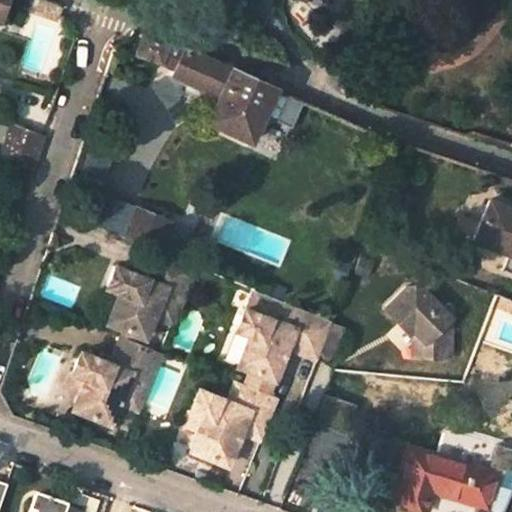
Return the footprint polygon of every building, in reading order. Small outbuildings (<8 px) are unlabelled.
[(207,123),(250,142),(262,116),(274,121),(285,95),(270,87),(244,75),(224,66),(195,54),(140,35),(134,53),(174,69),(171,75),(218,97),(207,123)] [(302,103),(285,95),(274,121),(291,129),(302,103)] [(13,123),(2,155),(33,166),(43,135),(13,123)] [(132,210),(84,190),(74,216),(157,250),(168,222),(133,208),(132,210)] [(474,241),(508,254),(511,255),(511,209),(490,201),(474,241)] [(124,293),(118,306),(112,322),(147,337),(156,316),(173,324),(197,266),(157,250),(146,282),(138,279),(140,275),(118,266),(109,287),(124,293)] [(511,273),(511,255),(508,254),(502,270),(511,273)] [(118,306),(124,293),(109,287),(104,300),(118,306)] [(414,289),(390,309),(403,325),(408,322),(428,345),(427,359),(451,361),(456,312),(445,312),(428,290),(414,289)] [(332,321),(255,290),(246,312),(243,311),(234,332),(251,339),(245,353),(240,366),(251,371),(274,381),(286,352),(315,363),(332,321)] [(506,310),(510,299),(503,296),(499,308),(506,310)] [(408,322),(403,325),(422,347),(421,358),(427,359),(428,345),(408,322)] [(251,339),(234,332),(228,345),(245,353),(251,339)] [(139,408),(163,351),(163,350),(123,335),(110,368),(102,364),(104,360),(103,360),(82,351),(73,373),(86,380),(81,391),(75,407),(111,422),(120,400),(139,408)] [(274,381),(251,371),(245,383),(269,393),(274,381)] [(81,391),(86,380),(73,373),(68,386),(81,391)] [(262,438),(279,397),(269,393),(245,383),(236,379),(227,401),(198,389),(190,408),(206,414),(200,428),(192,449),(225,463),(239,429),(262,438)] [(326,394),(315,424),(346,436),(358,405),(326,394)] [(200,428),(206,414),(190,408),(185,421),(200,428)] [(488,470),(407,446),(391,501),(425,511),(432,491),(477,504),(474,511),(499,511),(511,486),(511,447),(496,443),(488,470)] [(63,511),(65,508),(32,497),(27,511),(63,511)]
